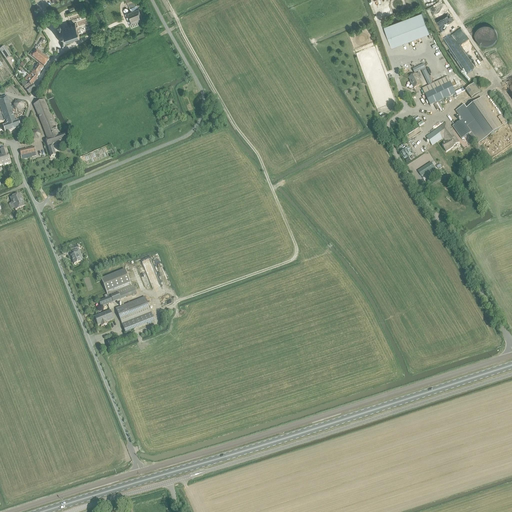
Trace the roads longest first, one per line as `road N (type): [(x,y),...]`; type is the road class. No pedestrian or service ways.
road 1 (primary): [(45,511),(511,365)]
road 2 (track): [(166,0),(260,159),(297,251),(290,261),(174,301)]
road 3 (unclassified): [(511,355),(140,471)]
road 4 (unclassified): [(140,471),(38,210)]
road 5 (unclassified): [(70,511),(203,472)]
road 6 (unclassified): [(140,471),(11,511)]
road 7 (track): [(446,0),(511,104)]
